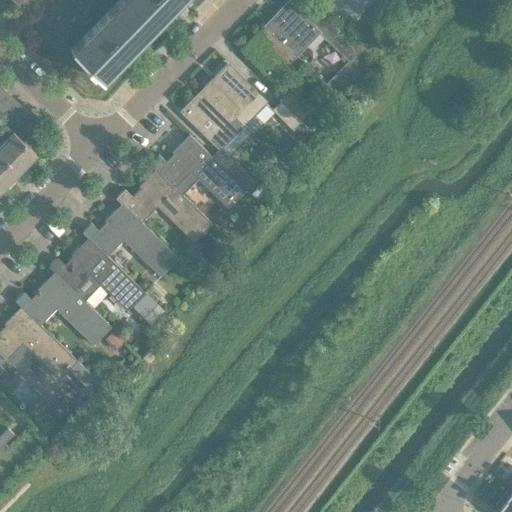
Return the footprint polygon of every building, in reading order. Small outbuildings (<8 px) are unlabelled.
[(128,49),(148,29),(118,0),(117,0),(71,48),(71,47),(70,48),(85,63),(84,64),(89,69),(90,68),(101,78),(101,77),(121,57),(124,59),(129,50),(128,49)] [(118,0),(148,29),(168,8),(172,10),(177,1),(176,0),(118,0)] [(318,30),(288,1),(265,24),(295,54),(318,30)] [(272,77),(295,54),(265,24),(242,47),(272,77)] [(354,53),(356,52),(335,32),(327,41),(347,61),(347,60),(357,70),(364,63),(354,53)] [(257,93),(226,63),(203,86),(234,116),(257,93)] [(0,101),(8,93),(0,85),(0,101)] [(241,123),(234,116),(203,86),(180,110),(218,147),(241,123)] [(279,100),(300,120),(308,111),(288,91),(279,100)] [(8,93),(0,101),(0,119),(0,120),(17,102),(8,93)] [(308,128),(300,120),(279,100),(271,108),(291,128),(293,127),(301,135),(308,128)] [(0,120),(9,128),(26,111),(17,102),(0,120)] [(12,131),(12,130),(19,137),(21,135),(36,120),(26,111),(9,128),(12,131)] [(35,153),(19,137),(12,130),(12,131),(9,128),(6,125),(0,131),(0,133),(5,138),(0,142),(0,154),(17,171),(35,153)] [(154,167),(173,186),(174,186),(189,170),(227,206),(245,188),(224,168),(188,133),(163,159),(157,153),(148,162),(154,168),(154,167)] [(0,188),(17,171),(0,154),(0,188)] [(253,179),(233,159),(224,168),(245,188),(253,179)] [(211,222),(174,186),(173,186),(154,167),(154,168),(129,193),(124,187),(115,197),(120,202),(140,220),(156,204),(193,241),(211,222)] [(140,220),(120,202),(95,227),(90,222),(81,231),(86,236),(87,236),(106,255),(106,254),(122,238),(160,275),(177,257),(140,220)] [(144,291),(106,254),(106,255),(87,236),(86,236),(62,261),(56,256),(47,265),(53,271),(53,270),(72,289),(73,289),(82,297),(97,281),(126,309),(144,291)] [(20,304),(20,305),(39,323),(55,307),(92,344),(110,325),(82,297),(73,289),(72,289),(53,270),(53,271),(28,296),(23,290),(14,299),(19,305),(20,304)] [(144,279),(140,279),(137,283),(142,288),(148,283),(144,279)] [(161,308),(144,292),(131,305),(142,316),(145,312),(151,318),(161,308)] [(39,323),(20,305),(20,304),(19,305),(0,324),(0,353),(8,361),(12,362),(16,360),(28,348),(59,378),(77,360),(39,323)] [(128,328),(120,336),(127,343),(135,334),(128,328)] [(112,332),(104,339),(114,349),(121,342),(112,332)] [(52,406),(49,410),(49,415),(52,417),(57,417),(61,414),(61,409),(57,405),(52,406)] [(7,427),(0,434),(0,439),(3,442),(12,433),(7,427)] [(511,511),(511,490),(495,509),(498,511),(511,511)]
